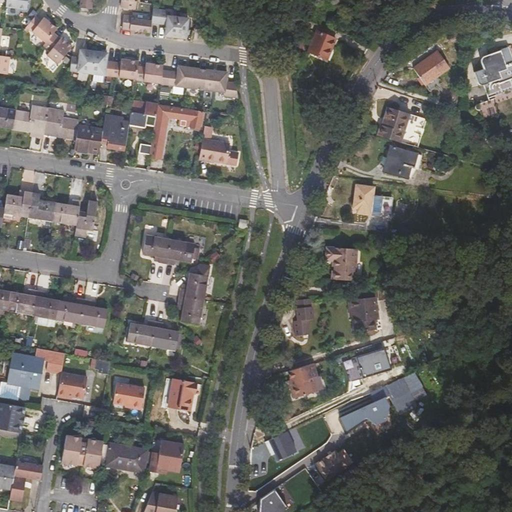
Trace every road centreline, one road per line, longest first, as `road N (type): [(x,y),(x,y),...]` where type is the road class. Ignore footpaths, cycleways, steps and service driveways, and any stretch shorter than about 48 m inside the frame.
road 1 (residential): [(280,204),(267,72),(251,59),(92,31),(50,0)]
road 2 (residential): [(303,208),(354,96),(400,37),(418,21),(458,9),(511,14)]
road 3 (residential): [(233,511),(250,375),(303,208)]
road 4 (residential): [(127,183),(104,271),(0,259)]
road 5 (residential): [(280,204),(127,183)]
road 6 (residential): [(127,183),(0,155)]
